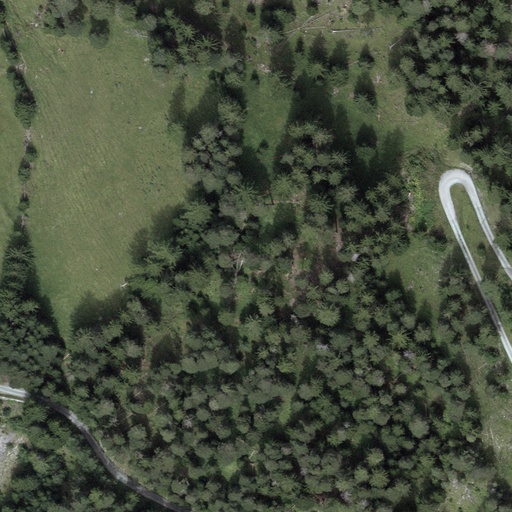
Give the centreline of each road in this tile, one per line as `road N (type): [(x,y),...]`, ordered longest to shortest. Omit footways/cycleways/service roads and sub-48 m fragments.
road 1 (track): [(511,273),(465,179),(443,180),(440,192),(511,352)]
road 2 (track): [(181,511),(123,484),(77,420),(0,388)]
